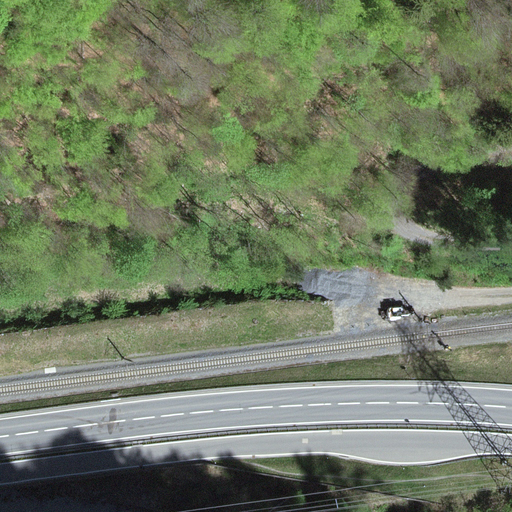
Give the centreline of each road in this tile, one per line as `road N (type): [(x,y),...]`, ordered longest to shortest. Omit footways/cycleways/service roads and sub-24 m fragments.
road 1 (primary): [(511,408),(363,402),(0,437)]
road 2 (tertiary): [(0,474),(323,443),(511,450)]
road 3 (track): [(511,148),(414,174),(392,204),(400,222),(454,249),(511,252)]
